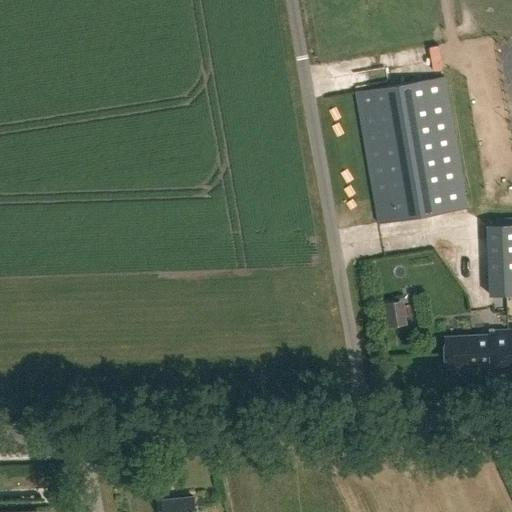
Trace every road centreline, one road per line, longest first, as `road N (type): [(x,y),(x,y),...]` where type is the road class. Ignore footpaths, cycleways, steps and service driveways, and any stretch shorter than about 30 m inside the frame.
road 1 (unclassified): [(364,424),(290,0)]
road 2 (tertiary): [(81,434),(364,424)]
road 3 (tertiary): [(364,424),(511,417)]
